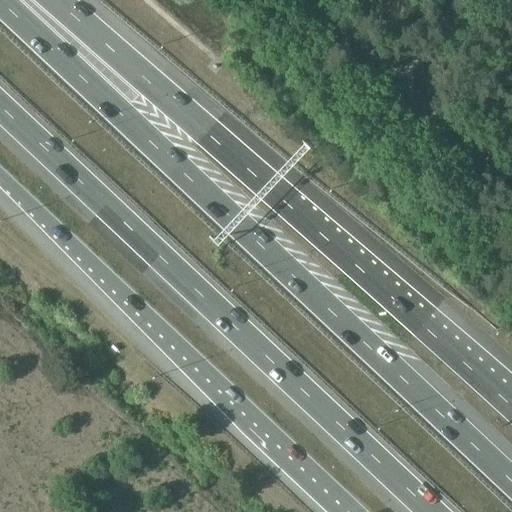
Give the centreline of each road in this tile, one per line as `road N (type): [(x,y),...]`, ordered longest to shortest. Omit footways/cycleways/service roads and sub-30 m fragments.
road 1 (motorway): [(511,481),(8,0)]
road 2 (motorway): [(511,410),(219,144),(44,0)]
road 3 (motorway): [(0,110),(431,511)]
road 4 (motorway): [(0,174),(355,511)]
